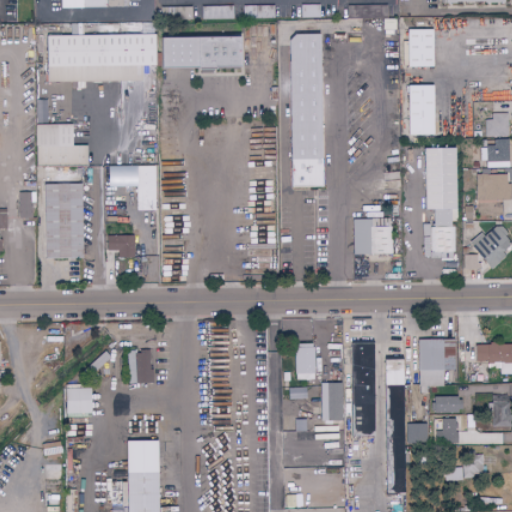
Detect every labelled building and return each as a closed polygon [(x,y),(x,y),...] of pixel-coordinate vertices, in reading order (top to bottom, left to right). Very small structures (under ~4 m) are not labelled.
[(16,0),(17,22),(32,21),(31,0),(16,0)] [(101,0),(101,7),(124,7),(123,0),(56,0),(57,8),(80,8),(79,0),(101,0)] [(318,18),(319,5),(300,5),(300,18),(318,18)] [(386,5),(347,6),(347,19),(386,18),(386,5)] [(189,7),(161,7),(161,20),(189,20),(189,7)] [(201,19),(225,18),(225,7),(201,7),(201,19)] [(382,30),(395,30),(395,19),(382,19),(382,30)] [(405,30),(405,67),(430,67),(430,30),(405,30)] [(139,81),(139,66),(151,66),(150,34),(43,36),(44,83),(139,81)] [(315,35),(285,36),(286,187),(317,187),(315,35)] [(157,69),(234,67),(234,37),(157,38),(157,69)] [(405,86),(406,136),(431,135),(430,86),(405,86)] [(46,123),(47,100),(36,100),(35,123),(46,123)] [(507,137),(506,114),(491,114),(491,120),(484,120),(484,137),(507,137)] [(69,124),(33,125),(34,166),(84,165),(83,146),(69,146),(69,124)] [(451,149),(420,148),(420,210),(432,210),(432,253),(450,253),(451,149)] [(135,166),(105,167),(106,187),(136,187),(135,166)] [(155,211),(155,167),(137,167),(137,211),(155,211)] [(506,175),(475,175),(475,202),(510,201),(509,184),(506,184),(506,175)] [(78,184),(41,185),(42,259),(79,259),(78,184)] [(350,220),(351,255),(391,255),(391,227),(388,227),(387,219),(350,220)] [(430,257),(429,225),(421,225),(422,258),(430,257)] [(511,245),(498,225),(472,243),(490,268),(506,258),(502,251),(511,245)] [(105,236),(105,251),(117,251),(117,258),(133,259),(134,237),(105,236)] [(462,270),(476,269),(476,256),(462,256),(462,270)] [(452,340),(416,341),(416,387),(441,387),(441,371),(453,371),(452,340)] [(313,344),(293,344),(294,381),(314,380),(313,344)] [(351,434),(374,434),(373,344),(350,344),(351,434)] [(511,345),(473,345),(473,363),(499,363),(499,375),(511,375),(511,345)] [(150,384),(150,351),(128,352),(128,384),(150,384)] [(405,493),(402,360),(385,360),(385,386),(387,482),(386,482),(386,494),(405,493)] [(341,383),(318,384),(319,421),(342,421),(341,383)] [(89,389),(64,389),(64,414),(89,414),(89,389)] [(507,395),(488,396),(489,415),(479,415),(480,428),(508,428),(507,395)] [(432,414),(456,414),(456,397),(431,397),(432,414)] [(301,413),(301,402),(284,402),(283,413),(301,413)] [(456,444),(455,419),(440,420),(441,433),(435,433),(435,444),(456,444)] [(406,444),(427,444),(426,425),(406,425),(406,444)] [(122,442),(123,511),(154,511),(153,442),(122,442)] [(438,480),(473,481),(473,475),(481,475),(482,456),(450,456),(450,464),(438,464),(438,480)]
